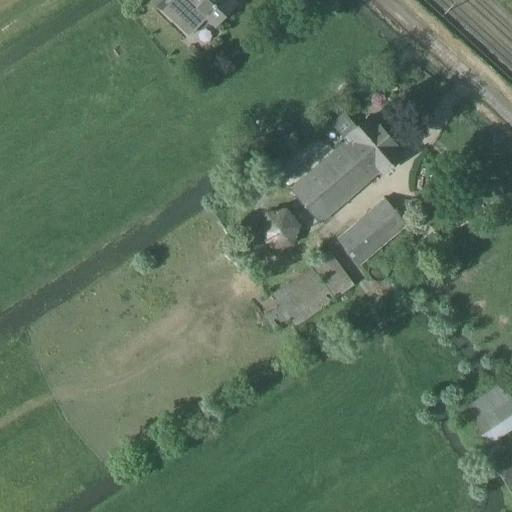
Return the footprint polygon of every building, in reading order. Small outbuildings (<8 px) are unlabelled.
[(206,17),(217,26),(237,4),(231,0),(151,0),(156,4),(177,23),(176,23),(190,35),(206,17)] [(346,142),(291,189),(320,223),(377,173),(379,174),(383,171),(383,172),(402,156),(393,145),(394,144),(380,127),(378,128),(368,118),(356,129),(343,114),(331,125),(346,142)] [(385,198),(338,239),(360,264),(407,224),(385,198)] [(463,406),(487,442),(511,425),(511,399),(500,382),(463,406)] [(511,446),(511,445),(489,460),(511,495),(511,446)]
